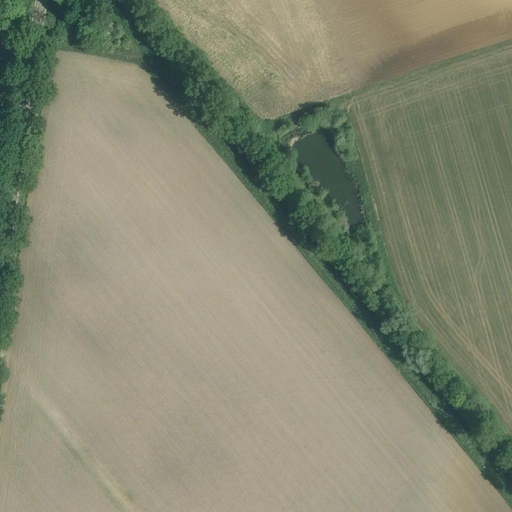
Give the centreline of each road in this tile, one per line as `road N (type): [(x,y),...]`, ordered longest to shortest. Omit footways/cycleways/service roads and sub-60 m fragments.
road 1 (tertiary): [(0,251),(40,0)]
road 2 (track): [(132,511),(0,351)]
